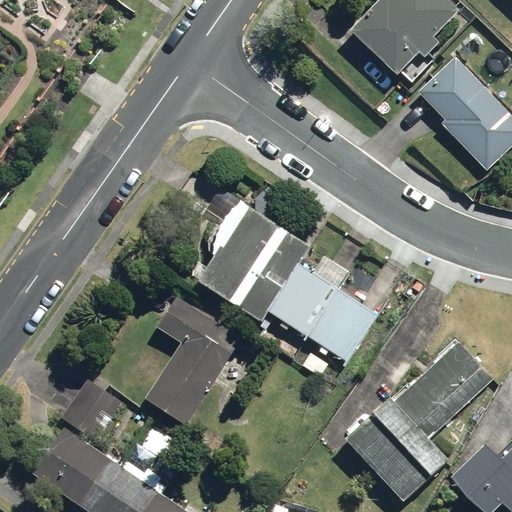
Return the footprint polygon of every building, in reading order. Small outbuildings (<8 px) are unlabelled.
[(36,0),(0,0),(0,3),(22,20),(36,0)] [(383,0),(346,36),(391,82),(454,21),(433,0),(383,0)] [(417,97),(484,172),(511,147),(511,127),(455,63),(417,97)] [(261,315),(342,365),(373,317),(293,268),(304,251),(239,210),(190,287),(254,326),(261,315)] [(139,403),(181,430),(237,343),(172,302),(152,333),(175,348),(139,403)] [(454,342),(365,422),(421,484),(443,464),(423,442),(490,381),(454,342)] [(125,405),(88,380),(61,419),(98,444),(125,405)] [(179,511),(153,494),(58,432),(27,478),(79,511),(179,511)] [(451,479),(483,511),(492,511),(504,501),(511,509),(511,440),(496,456),(485,445),(451,479)]
